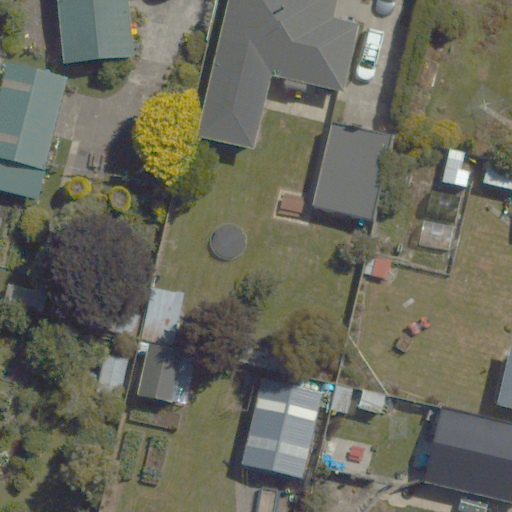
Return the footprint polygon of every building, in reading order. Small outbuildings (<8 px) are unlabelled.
[(54,0),(57,54),(136,50),(133,0),(54,0)] [(340,0),(231,0),(204,123),(264,137),(277,80),(348,96),(364,27),(336,21),(340,0)] [(70,63),(4,50),(0,68),(0,149),(51,159),(70,63)] [(391,122),(332,112),(317,204),(376,214),(391,122)] [(511,337),(507,336),(495,401),(511,404),(511,337)] [(511,418),(439,405),(425,479),(511,495),(511,418)]
